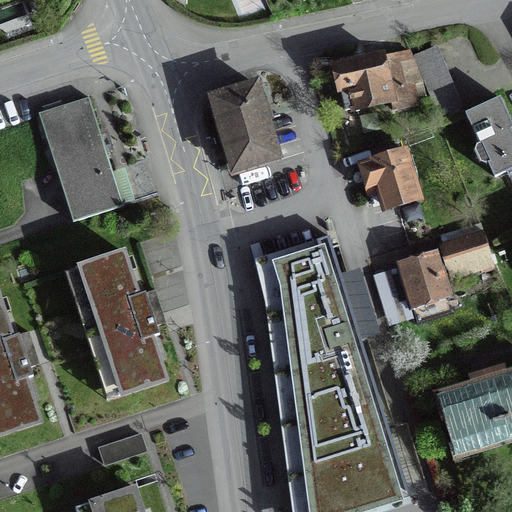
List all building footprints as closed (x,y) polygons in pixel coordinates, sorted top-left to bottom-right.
[(437,120),(462,110),(436,47),(411,57),(437,120)] [(402,88),(395,56),(381,59),(381,58),(333,69),(344,112),(352,110),(352,111),(390,103),(392,113),(416,107),(411,86),(402,88)] [(254,86),(253,87),(217,97),(212,106),(232,172),(276,159),(265,123),(270,121),(265,107),(261,108),(254,86)] [(87,100),(37,115),(71,224),(122,208),(87,100)] [(493,179),(504,174),(508,165),(511,163),(511,132),(511,131),(511,130),(498,100),(464,115),(478,146),(479,145),(488,164),(487,165),(493,179)] [(366,191),(375,188),(381,208),(418,197),(404,152),(359,167),(366,191)] [(483,236),(443,248),(449,269),(490,256),(483,236)] [(304,511),(364,511),(401,501),(323,245),(271,257),(304,511)] [(140,297),(126,252),(76,268),(118,396),(167,380),(151,330),(155,328),(144,295),(140,297)] [(448,298),(435,255),(396,267),(402,283),(395,285),(398,293),(404,291),(410,310),(448,298)] [(13,338),(0,298),(0,433),(40,420),(26,379),(33,377),(20,335),(13,338)] [(454,459),(511,440),(511,374),(502,378),(500,372),(472,381),(474,386),(435,398),(454,459)] [(140,511),(133,490),(86,506),(87,511),(140,511)]
